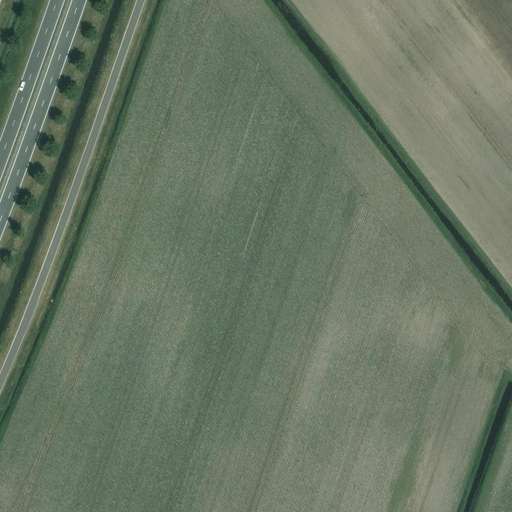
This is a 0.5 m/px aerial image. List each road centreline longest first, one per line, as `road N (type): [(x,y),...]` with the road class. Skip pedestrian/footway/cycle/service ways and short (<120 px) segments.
road 1 (unclassified): [(0,382),(140,0)]
road 2 (trunk): [(0,219),(78,0)]
road 3 (trunk): [(57,0),(0,160)]
